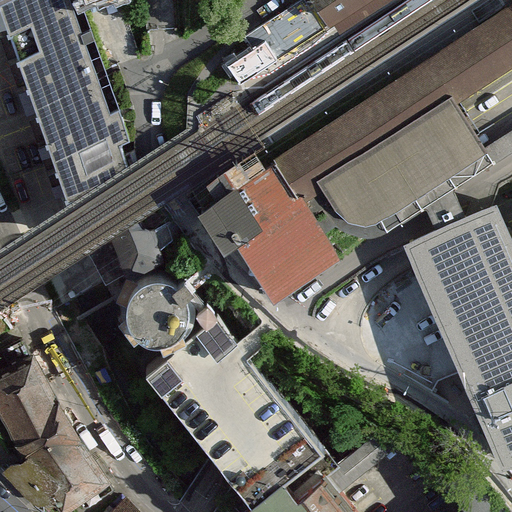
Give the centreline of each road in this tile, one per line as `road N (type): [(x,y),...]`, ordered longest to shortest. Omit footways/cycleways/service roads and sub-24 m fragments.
road 1 (residential): [(282,312),(223,261),(161,169),(143,119),(158,83),(268,0)]
road 2 (residential): [(0,230),(36,315),(112,447),(165,511)]
road 3 (residential): [(511,481),(406,393),(282,312)]
road 4 (unclassified): [(511,161),(348,260),(282,312)]
